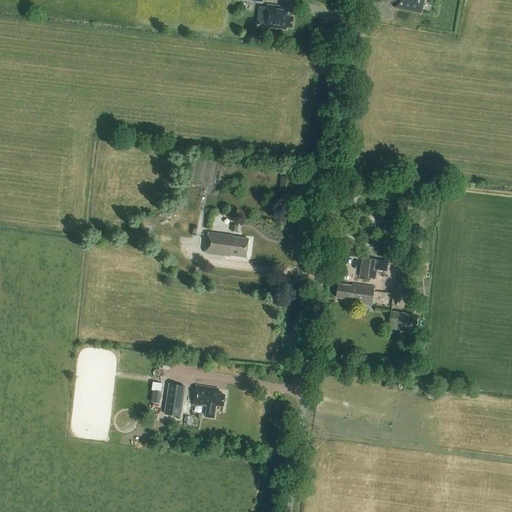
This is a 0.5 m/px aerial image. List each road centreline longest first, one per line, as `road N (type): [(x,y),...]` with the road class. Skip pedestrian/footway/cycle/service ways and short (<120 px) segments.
road 1 (unclassified): [(286,511),(360,0)]
road 2 (track): [(321,275),(201,260),(187,243)]
